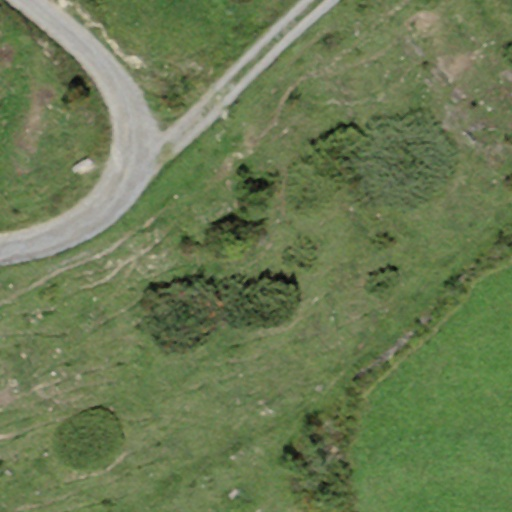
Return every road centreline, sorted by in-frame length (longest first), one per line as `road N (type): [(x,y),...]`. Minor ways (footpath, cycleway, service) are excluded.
road 1 (track): [(32,0),(79,39),(121,94),(143,163),(104,208),(52,234),(0,244)]
road 2 (track): [(143,163),(198,125),(328,0)]
